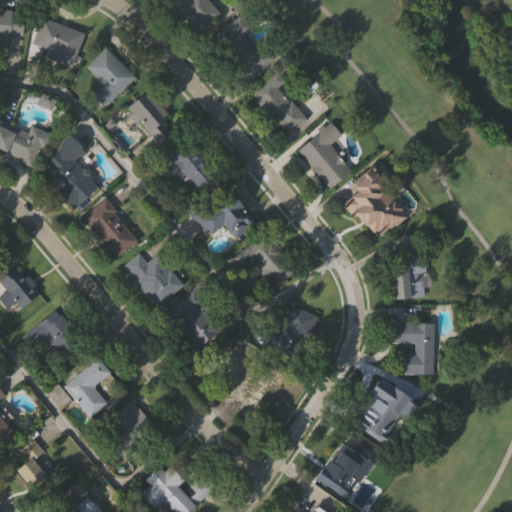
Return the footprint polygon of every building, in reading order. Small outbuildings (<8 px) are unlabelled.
[(206,0),(219,13),(201,31),(169,0),(206,0)] [(0,9),(21,11),(20,41),(0,39),(0,9)] [(245,81),(211,41),(239,17),(248,28),(242,33),(266,63),(245,81)] [(82,33),(70,67),(44,59),(48,49),(32,44),(41,18),(82,33)] [(84,68),(103,49),(133,77),(104,108),(91,96),(101,85),(84,68)] [(249,92),(274,72),(283,83),(277,87),(303,121),(284,136),(249,92)] [(124,108),(145,91),(165,115),(160,119),(171,133),(156,146),(124,108)] [(0,122),(1,120),(26,131),(29,125),(50,135),(34,169),(0,152),(0,122)] [(327,189),(295,149),(328,123),(339,136),(328,145),(349,171),(327,189)] [(72,210),(34,170),(69,136),(84,152),(73,162),(96,186),(72,210)] [(192,194),(158,157),(178,140),(211,176),(192,194)] [(374,241),(336,200),(371,168),(388,186),(380,193),(401,216),(374,241)] [(221,226),(210,235),(205,229),(201,231),(188,215),(220,188),(251,224),(233,240),(221,226)] [(104,199),(136,242),(112,259),(81,217),(104,199)] [(243,268),(234,256),(265,233),(294,271),(273,288),(252,261),(243,268)] [(391,301),(388,269),(401,268),(399,249),(413,247),(415,266),(422,265),(423,272),(413,273),(414,281),(417,280),(418,288),(420,288),(422,297),(391,301)] [(155,307),(122,266),(137,254),(145,263),(155,255),(181,286),(155,307)] [(19,308),(14,302),(6,309),(0,301),(0,293),(5,290),(0,284),(0,278),(17,264),(39,292),(19,308)] [(206,313),(220,329),(194,351),(163,314),(193,289),(210,309),(206,313)] [(314,315),(297,360),(264,347),(272,325),(280,328),(289,305),(314,315)] [(30,329),(53,310),(78,340),(55,359),(30,329)] [(432,323),(431,375),(403,375),(403,354),(412,354),(412,343),(391,343),(392,323),(432,323)] [(247,404),(223,388),(231,378),(236,381),(242,372),(237,368),(245,355),(281,378),(254,419),(242,411),(247,404)] [(109,373),(96,358),(63,387),(90,419),(107,404),(93,387),(109,373)] [(346,418),(368,435),(382,415),(390,420),(403,402),(374,380),(346,418)] [(0,450),(15,439),(0,418),(0,398),(4,395),(0,390),(0,450)] [(153,427),(129,402),(109,421),(133,446),(153,427)] [(5,458),(31,437),(41,451),(30,459),(43,476),(28,488),(5,458)] [(371,462),(361,479),(354,475),(341,496),(311,477),(335,439),(371,462)] [(152,506),(138,493),(147,484),(142,478),(157,463),(162,468),(167,463),(182,477),(174,485),(193,504),(185,511),(174,511),(160,498),(152,506)] [(212,487),(195,500),(191,494),(194,491),(188,484),(201,474),(212,487)] [(76,502),(81,496),(101,511),(53,511),(66,494),(76,502)] [(303,511),(310,503),(322,511),(303,511)]
